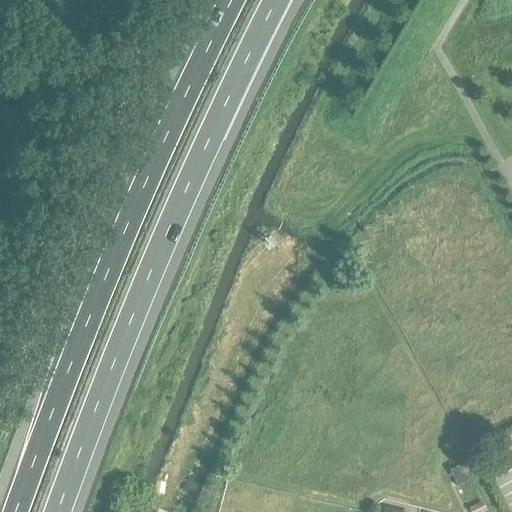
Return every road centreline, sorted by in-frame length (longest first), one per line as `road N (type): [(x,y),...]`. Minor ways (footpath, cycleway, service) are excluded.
road 1 (motorway): [(56,511),(168,223),(275,0)]
road 2 (motorway): [(230,0),(153,160),(15,511)]
